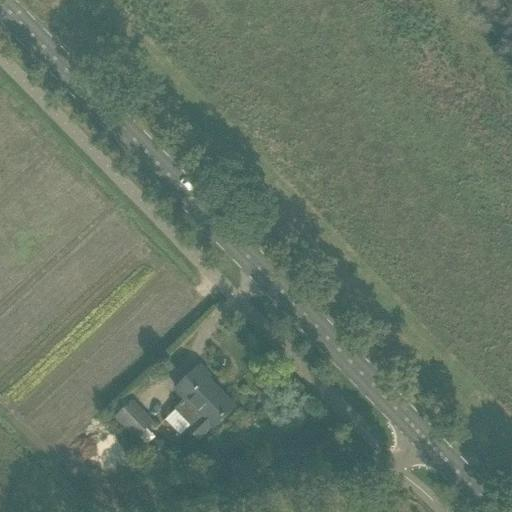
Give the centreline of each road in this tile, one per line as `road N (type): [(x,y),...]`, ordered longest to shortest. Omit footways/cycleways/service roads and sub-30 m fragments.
road 1 (secondary): [(447,462),(0,5)]
road 2 (unclassified): [(233,511),(447,462)]
